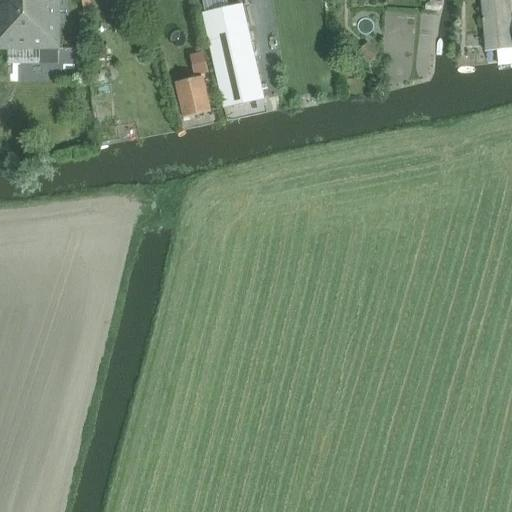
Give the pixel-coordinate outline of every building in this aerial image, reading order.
[(0,0),(0,51),(8,51),(60,51),(59,0),(0,0)] [(486,53),(511,51),(511,12),(511,0),(499,0),(482,1),(486,53)] [(433,16),(435,6),(420,3),(418,13),(433,16)] [(243,5),(203,14),(224,109),(265,100),(243,5)] [(371,62),(379,54),(370,45),(362,53),(371,62)] [(104,61),(102,48),(88,50),(90,63),(104,61)] [(184,119),(212,113),(204,78),(177,84),(184,119)]
